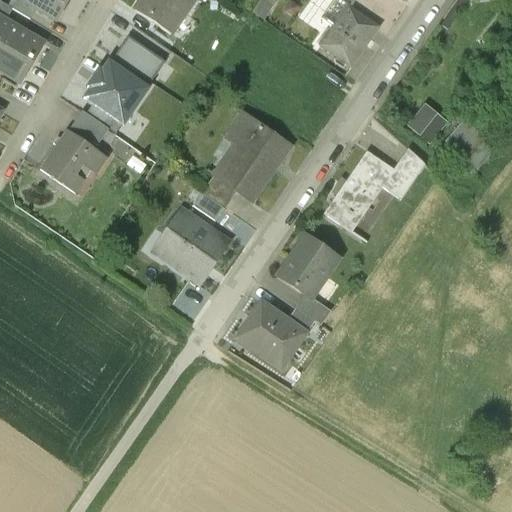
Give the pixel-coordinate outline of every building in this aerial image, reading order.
[(36,11),(17,0),(11,0),(7,8),(11,10),(30,21),(36,11)] [(17,0),(36,11),(55,23),(68,0),(17,0)] [(194,0),(142,0),(135,11),(171,36),(172,35),(167,31),(175,18),(181,22),(195,2),(196,1),(194,0)] [(350,7),(339,0),(333,0),(322,18),(335,27),(321,47),(350,67),(376,29),(348,9),(350,7)] [(467,12),(475,0),(457,0),(455,3),(467,12)] [(0,3),(0,19),(4,22),(11,10),(7,8),(0,3)] [(4,22),(0,19),(0,73),(19,84),(42,45),(4,22)] [(112,68),(146,92),(164,64),(127,39),(113,59),(116,62),(112,68)] [(92,106),(122,126),(146,92),(112,68),(109,66),(102,76),(99,74),(88,89),(91,91),(85,100),(92,106)] [(85,116),(107,131),(115,136),(122,126),(92,106),(85,116)] [(423,106),(405,129),(427,147),(445,123),(423,106)] [(85,116),(81,113),(68,133),(89,148),(91,143),(97,147),(107,131),(85,116)] [(289,148),(243,116),(226,140),(240,150),(219,182),(235,192),(251,203),(289,148)] [(463,122),(444,143),(467,161),(486,139),(463,122)] [(68,133),(66,132),(39,171),(68,191),(84,169),(95,176),(106,160),(89,148),(68,133)] [(421,164),(406,151),(392,171),(411,184),(423,167),(421,164)] [(366,153),(323,216),(350,235),(381,190),(399,202),(411,184),(392,171),(366,153)] [(212,177),(200,195),(223,210),(235,192),(219,182),(212,177)] [(223,210),(200,195),(192,207),(214,223),(223,210)] [(224,244),(184,217),(158,256),(198,283),(224,244)] [(305,238),(277,278),(304,296),(310,300),(311,300),(338,260),(317,245),(316,246),(305,238)] [(310,300),(304,296),(295,310),(314,323),(320,326),(329,312),(311,300),(310,300)] [(287,321),(260,303),(234,341),(281,372),(306,334),(287,321)] [(314,323),(295,310),(287,321),(306,334),(314,323)]
